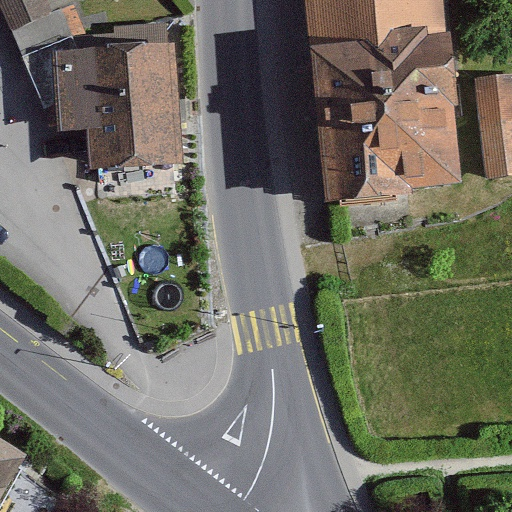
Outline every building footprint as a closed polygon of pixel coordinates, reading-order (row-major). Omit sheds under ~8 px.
[(44,0),(2,0),(16,27),(49,10),(44,0)] [(434,0),(301,0),(307,70),(311,116),(312,125),(319,204),(396,197),(451,192),(444,105),(440,58),(434,0)] [(171,171),(171,47),(171,23),(81,23),(81,47),(44,47),(44,131),(81,131),(81,171),(171,171)] [(511,74),(470,79),(481,178),(511,174),(511,74)] [(0,480),(1,480),(14,454),(0,446),(0,480)]
